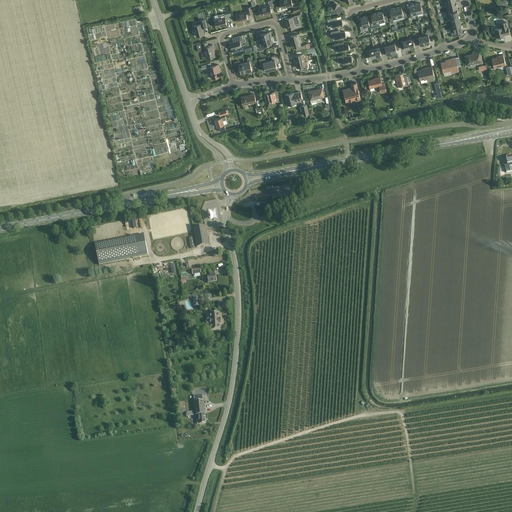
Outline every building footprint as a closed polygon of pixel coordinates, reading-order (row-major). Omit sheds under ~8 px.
[(269,5),(258,8),(260,16),(271,13),(270,8),(274,7),(271,0),(270,0),(268,1),(269,5)] [(337,2),(331,0),(328,0),(327,5),(331,6),(330,10),(339,14),(341,7),(336,5),(337,2)] [(420,3),(415,4),(417,13),(422,12),(423,14),(426,13),(424,7),(422,8),(420,3)] [(417,13),(415,4),(409,6),(410,11),(408,11),(409,17),(412,17),(412,15),(417,13)] [(401,6),(395,8),(398,17),(403,16),(404,18),(407,17),(405,11),(402,11),(401,6)] [(398,17),(395,8),(390,9),(391,14),(388,15),(391,23),(393,23),(392,18),(398,17)] [(382,11),(377,13),(379,22),(384,21),(385,23),(388,22),(386,16),(384,16),(382,11)] [(248,19),(246,12),(236,14),(238,22),(248,19)] [(220,18),(214,20),(216,27),(223,25),(223,26),(227,25),(226,22),(232,20),(230,13),(224,14),(219,15),(220,18)] [(379,22),(377,13),(371,14),(372,19),(370,20),(372,28),(375,27),(374,23),(379,22)] [(293,16),(284,19),(285,23),(286,23),(288,29),(295,27),(294,24),(299,22),(297,16),(294,16),(293,17),(293,16)] [(363,29),(366,28),(365,26),(370,25),(367,16),(360,18),(362,23),(359,23),(361,32),(364,31),(363,29)] [(329,25),(332,24),(333,28),(343,25),(342,19),(336,20),(335,17),(327,19),(329,25)] [(194,30),(195,30),(196,36),(204,34),(202,28),(207,26),(205,19),(200,20),(201,24),(193,26),(194,30)] [(500,28),(494,29),(496,37),(504,35),(510,33),(508,26),(506,22),(502,23),(502,22),(498,23),(500,28)] [(453,27),(450,28),(452,37),(461,35),(460,31),(462,30),(461,25),(453,27)] [(431,28),(427,29),(426,32),(422,33),(423,35),(425,44),(430,42),(430,41),(433,40),(431,34),(433,34),(431,28)] [(262,36),(262,39),(272,37),(270,31),(265,32),(264,29),(256,31),(258,37),(262,36)] [(339,30),(330,32),(332,37),(336,36),(337,40),(346,38),(345,31),(339,33),(339,30)] [(293,48),(295,47),(296,51),(307,48),(306,44),(300,46),(297,34),(290,36),(291,40),(292,43),(291,43),(292,48),(293,47),(293,48)] [(235,41),(229,43),(231,50),(233,49),(233,50),(233,53),(243,50),(242,48),(241,48),(241,47),(240,42),(243,42),(242,35),(234,37),(235,41)] [(425,44),(423,35),(418,37),(418,38),(416,39),(417,45),(420,44),(420,45),(425,44)] [(273,42),(272,37),(262,39),(263,42),(259,43),(261,49),(269,47),(268,44),(273,42)] [(417,45),(416,39),(413,39),(408,40),(410,48),(415,47),(415,46),(417,45)] [(410,48),(408,40),(403,41),(403,40),(400,41),(402,49),(404,48),(405,49),(410,48)] [(203,52),(205,51),(207,58),(215,56),(213,49),(214,49),(213,44),(208,46),(207,42),(196,44),(198,52),(202,51),(203,52)] [(342,42),(334,44),(335,49),(339,48),(340,52),(349,50),(348,43),(342,45),(342,42)] [(395,43),(390,45),(392,53),(397,52),(396,50),(399,49),(397,43),(395,44),(395,43)] [(392,53),(390,45),(384,46),(385,47),(382,47),(384,54),(386,53),(387,54),(392,53)] [(384,54),(382,47),(379,48),(379,47),(374,48),(376,56),(381,55),(381,54),(384,54)] [(376,56),(374,48),(369,50),(366,51),(367,53),(368,57),(371,56),(371,58),(376,56)] [(480,52),(465,56),(467,64),(478,62),(478,64),(482,63),(480,52)] [(302,53),(294,55),(297,68),(305,66),(302,53)] [(339,61),(342,61),(343,64),(353,62),(351,56),(346,57),(345,54),(337,56),(339,61)] [(272,60),(269,60),(271,69),(277,68),(276,63),(278,62),(278,61),(281,60),(280,57),(277,58),(277,55),(271,56),(272,60)] [(498,57),(492,59),(494,67),(506,64),(503,55),(498,56),(498,57)] [(247,61),(244,62),(246,72),(252,70),(251,65),(253,64),(252,57),(247,58),(247,59),(247,61)] [(271,69),(269,60),(265,61),(265,58),(259,59),(261,67),(264,66),(265,71),(271,69)] [(452,60),(441,63),(443,72),(450,71),(451,73),(459,71),(457,66),(460,65),(459,60),(456,61),(455,58),(451,58),(452,60)] [(235,62),(236,65),(236,68),(236,69),(239,68),(241,73),(246,72),(244,62),(240,63),(240,61),(239,60),(235,62)] [(202,69),(209,67),(212,78),(220,76),(218,69),(219,69),(218,64),(211,66),(210,62),(201,65),(202,69)] [(420,79),(427,78),(427,79),(434,77),(432,66),(424,68),(424,69),(418,71),(420,79)] [(402,85),(405,84),(405,85),(409,84),(407,76),(404,77),(403,73),(395,75),(398,87),(402,86),(402,85)] [(375,78),(368,80),(370,88),(371,91),(374,90),(374,87),(379,85),(381,93),(386,91),(384,83),(382,84),(380,76),(375,78)] [(347,90),(343,91),(346,102),(355,99),(357,100),(359,100),(360,98),(356,82),(351,84),(351,87),(347,88),(347,90)] [(322,88),(308,92),(310,100),(324,96),(322,88)] [(272,106),(273,106),(274,105),(275,104),(274,101),(277,100),(275,91),(270,92),(270,93),(268,94),(268,93),(263,94),(265,103),(268,102),(269,105),(270,106),(271,106),(272,106)] [(293,92),(285,95),(287,105),(296,103),(295,101),(302,99),(300,92),(296,93),(294,93),(293,92)] [(254,94),(241,97),(243,105),(256,102),(254,94)] [(222,117),(215,120),(217,126),(218,126),(220,131),(226,130),(224,124),(223,120),(226,119),(225,116),(222,117)] [(216,211),(213,213),(209,212),(211,217),(211,223),(214,220),(218,221),(217,217),(216,211)] [(209,245),(206,230),(205,226),(193,229),(196,248),(209,245)] [(148,256),(144,235),(95,244),(99,265),(148,256)] [(216,282),(215,275),(215,272),(209,273),(210,276),(202,278),(202,280),(208,279),(208,283),(216,282)] [(209,320),(209,319),(208,319),(207,320),(207,321),(206,322),(206,323),(207,324),(208,325),(209,325),(210,325),(211,331),(220,330),(220,324),(221,324),(220,319),(219,319),(219,313),(210,314),(210,320),(209,320)] [(203,401),(194,402),(196,415),(198,415),(199,421),(197,421),(197,424),(199,424),(205,424),(203,401)]
